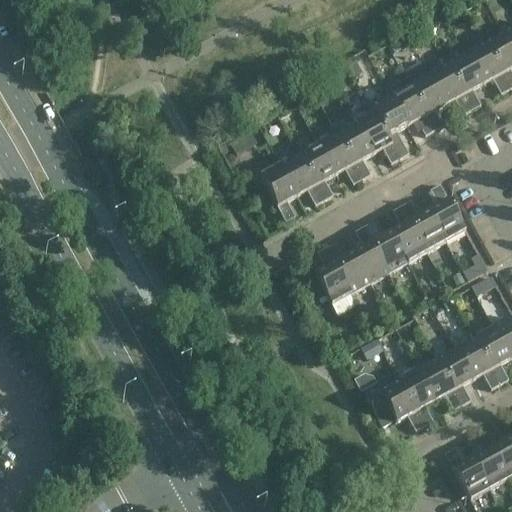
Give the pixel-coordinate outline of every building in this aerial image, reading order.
[(511,30),(503,36),(511,53),(511,30)] [(511,71),(511,53),(503,36),(484,46),(509,93),(511,91),(511,76),(510,73),(511,71)] [(509,93),(484,46),(465,57),(482,88),(492,83),(500,98),(509,93)] [(482,88),(465,57),(446,67),(471,114),(480,109),(472,94),(482,88)] [(471,114),(446,67),(427,78),(444,109),(454,104),(463,119),(471,114)] [(444,109),(427,78),(408,88),(434,135),(442,130),(434,115),(444,109)] [(434,135),(408,88),(389,99),(406,130),(417,125),(425,140),(434,135)] [(396,136),(406,130),(389,99),(370,109),(400,163),(409,158),(396,136)] [(400,163),(370,109),(369,110),(373,117),(355,127),(372,158),(382,153),(391,168),(400,163)] [(372,158),(355,127),(336,137),(362,184),(371,179),(362,164),(372,158)] [(362,184),(336,137),(317,148),(334,179),(345,174),(353,189),(362,184)] [(334,179),(317,148),(298,158),(324,205),(333,200),(324,185),(334,179)] [(324,205),(298,158),(279,168),(297,200),(307,194),(315,209),(324,205)] [(297,200),(279,168),(259,179),(285,226),(295,221),(287,206),(297,200)] [(465,235),(439,189),(430,194),(438,209),(428,215),(445,246),(465,235)] [(445,246),(428,215),(418,220),(410,205),(401,210),(427,256),(445,246)] [(427,256),(401,210),(392,215),(400,230),(390,235),(408,267),(427,256)] [(408,267),(390,235),(380,241),(372,226),(363,231),(389,277),(408,267)] [(389,277),(363,231),(354,236),(362,251),(352,256),(370,288),(389,277)] [(370,288),(352,256),(342,262),(334,247),(325,252),(351,298),(370,288)] [(351,298),(325,252),(316,257),(325,272),(314,278),(331,309),(351,298)] [(511,320),(493,332),(510,363),(511,362),(511,320)] [(510,363),(493,332),(474,342),(499,389),(508,384),(500,369),(510,363)] [(499,389),(474,342),(455,352),(472,384),(482,379),(491,394),(499,389)] [(472,384),(455,352),(436,363),(462,410),(471,405),(462,390),(472,384)] [(462,410),(436,363),(417,373),(434,405),(444,399),(453,414),(462,410)] [(434,405),(417,373),(398,384),(424,430),(433,425),(424,410),(434,405)] [(424,430),(398,384),(380,394),(377,389),(362,397),(376,421),(389,414),(396,426),(407,420),(415,435),(424,430)] [(511,481),(511,444),(510,441),(500,447),(492,432),(483,437),(509,483),(511,481)] [(509,483),(483,437),(474,441),(482,457),(472,462),(490,494),(509,483)] [(490,494),(472,462),(462,468),(454,453),(444,458),(470,505),(490,494)]
